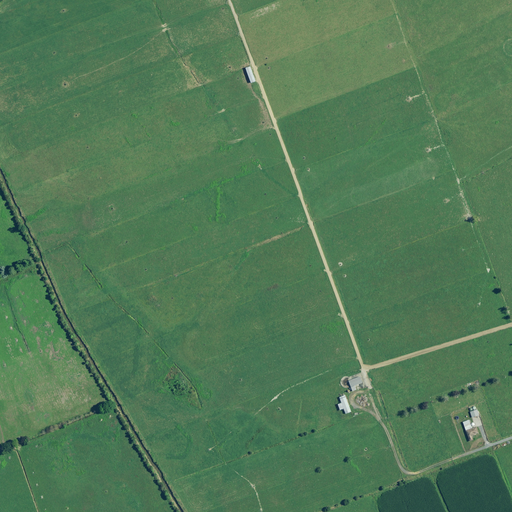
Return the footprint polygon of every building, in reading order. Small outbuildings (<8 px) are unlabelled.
[(256,82),(251,66),(246,68),(251,83),(256,82)] [(352,390),(353,391),(357,390),(355,386),(363,383),(360,377),(349,381),(351,387),(351,388),(350,388),(351,390),(352,390)] [(346,397),(345,395),(340,397),(340,399),(342,403),(338,404),(340,410),(344,409),(346,414),(352,412),(346,397)] [(472,428),(470,420),(463,422),(466,430),(472,428)] [(479,434),(477,427),(467,431),(470,442),(474,440),(473,436),(479,434)]
